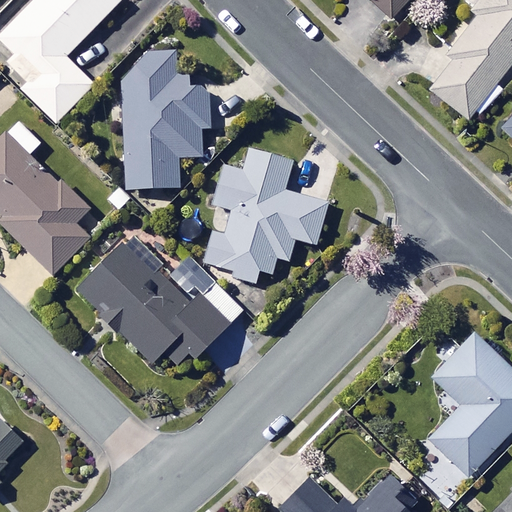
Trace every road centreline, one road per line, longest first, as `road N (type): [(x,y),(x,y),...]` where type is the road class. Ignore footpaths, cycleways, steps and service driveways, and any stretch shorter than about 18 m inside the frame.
road 1 (residential): [(169,487),(456,207)]
road 2 (residential): [(241,0),(456,207)]
road 3 (residential): [(169,487),(0,317)]
